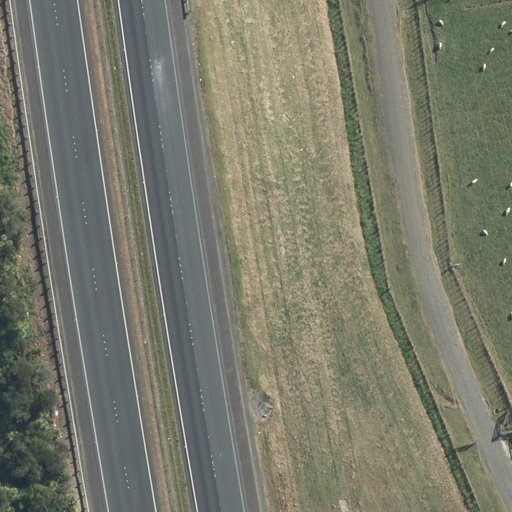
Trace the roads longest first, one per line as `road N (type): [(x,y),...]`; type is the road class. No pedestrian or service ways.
road 1 (motorway): [(139,0),(231,511)]
road 2 (motorway): [(133,511),(58,0)]
road 3 (track): [(511,489),(430,288),(382,0)]
